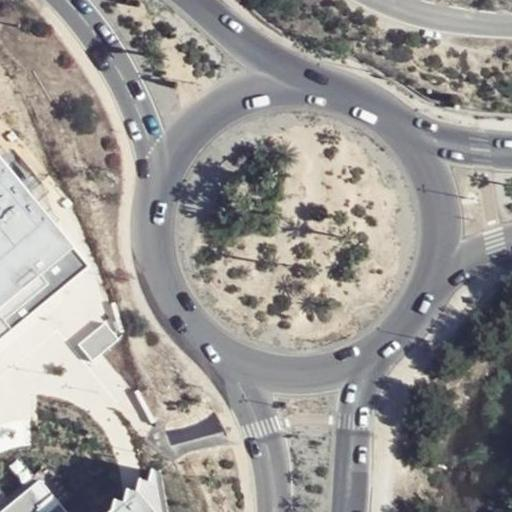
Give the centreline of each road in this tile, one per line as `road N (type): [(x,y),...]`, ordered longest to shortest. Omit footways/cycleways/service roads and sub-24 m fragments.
road 1 (primary): [(66,0),(109,52),(147,120),(158,175)]
road 2 (primary): [(158,175),(149,252),(160,290),(208,350)]
road 3 (primary): [(208,350),(275,378),(312,379),(380,356)]
road 4 (primary): [(298,80),(229,97),(199,117),(158,175)]
road 5 (secondary): [(208,350),(259,427),(271,511)]
road 6 (secondary): [(349,511),(353,421),(380,356)]
road 7 (primary): [(442,273),(448,225),(438,177),(414,135)]
road 8 (primary): [(414,135),(381,105),(298,80)]
road 9 (primary): [(298,80),(195,0)]
road 10 (residential): [(393,0),(511,30)]
